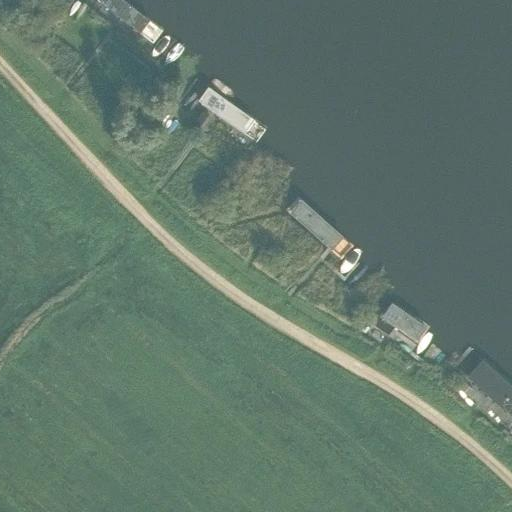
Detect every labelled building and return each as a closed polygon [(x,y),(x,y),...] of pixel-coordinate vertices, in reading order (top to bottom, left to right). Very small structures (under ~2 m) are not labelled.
[(125,0),(92,0),(81,16),(150,65),(172,34),(125,0)] [(193,69),(169,102),(246,157),(270,123),(193,69)] [(292,185),(265,215),(331,277),(359,247),(292,185)] [(385,293),(363,325),(421,366),(444,334),(385,293)] [(511,389),(474,361),(454,387),(511,431),(511,430),(511,389)]
